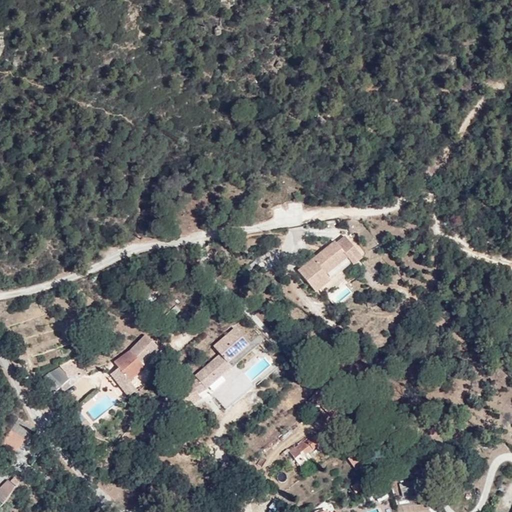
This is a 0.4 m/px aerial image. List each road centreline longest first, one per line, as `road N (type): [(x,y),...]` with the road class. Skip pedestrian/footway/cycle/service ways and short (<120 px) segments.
road 1 (track): [(511,67),(396,205),(131,246),(93,269),(0,296)]
road 2 (track): [(0,361),(76,475),(131,511)]
